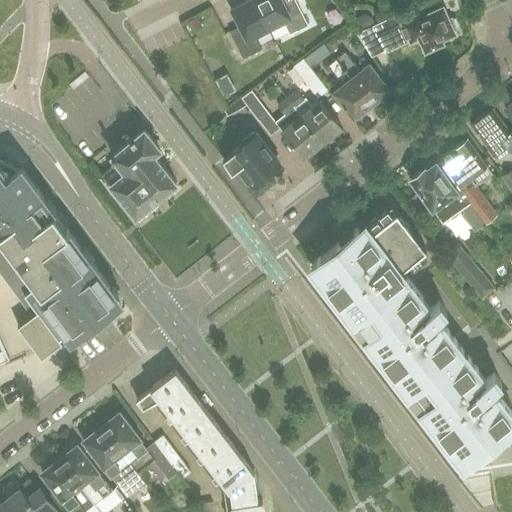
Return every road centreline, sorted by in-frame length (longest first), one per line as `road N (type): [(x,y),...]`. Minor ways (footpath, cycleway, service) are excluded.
road 1 (tertiary): [(172,321),(509,50)]
road 2 (tertiary): [(15,127),(42,146),(172,321)]
road 3 (unclassified): [(172,321),(317,511)]
road 4 (residential): [(0,451),(172,321)]
road 5 (residential): [(15,127),(36,49),(37,0)]
